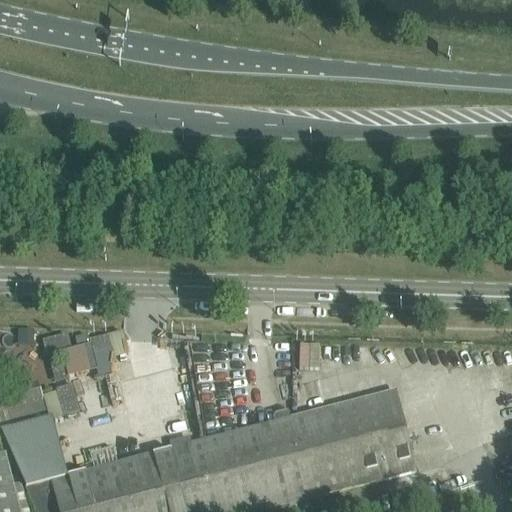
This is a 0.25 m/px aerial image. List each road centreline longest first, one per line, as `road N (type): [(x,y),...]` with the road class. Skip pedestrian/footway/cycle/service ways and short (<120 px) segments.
road 1 (primary): [(511,85),(217,59),(0,15)]
road 2 (primary): [(0,95),(192,127),(511,131)]
road 3 (tertiary): [(511,298),(0,281)]
